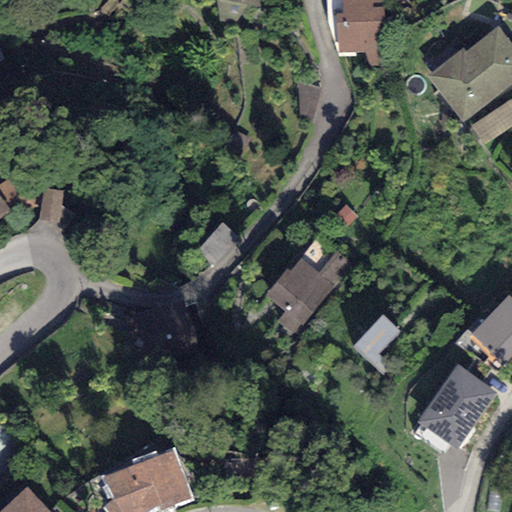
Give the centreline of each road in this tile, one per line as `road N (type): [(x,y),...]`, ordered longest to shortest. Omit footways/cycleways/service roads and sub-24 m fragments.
road 1 (residential): [(64,283),(165,301),(193,293),(235,257),(289,193),(328,124),(332,83),(313,0)]
road 2 (residential): [(465,511),(482,446),(511,402)]
